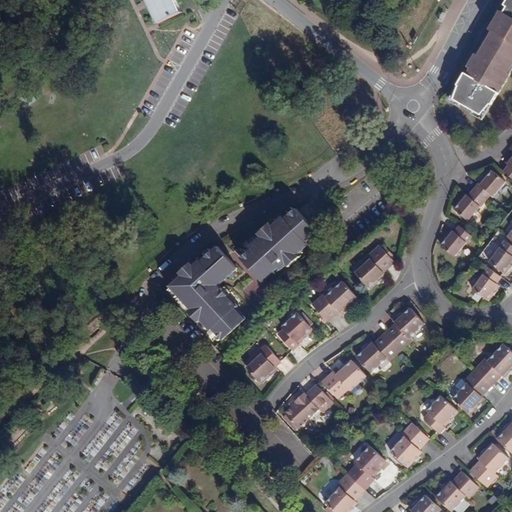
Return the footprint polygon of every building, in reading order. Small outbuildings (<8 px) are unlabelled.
[(148,0),(159,23),(182,12),(176,0),(148,0)] [(466,69),(460,77),(460,78),(454,94),(462,98),(472,105),(480,110),(488,100),(490,101),(497,90),(509,70),(506,68),(511,58),(511,0),(506,0),(506,2),(508,3),(504,9),(502,8),(501,11),(491,27),(493,28),(479,51),(477,50),(468,64),(470,66),(468,70),(466,69)] [(491,27),(477,50),(479,51),(493,28),(491,27)] [(335,89),(343,96),(353,84),(345,76),(335,89)] [(460,77),(449,97),(459,102),(462,98),(454,94),(460,78),(460,77)] [(481,115),(484,111),(490,101),(488,100),(480,110),(472,105),(470,108),(481,115)] [(479,184),(478,183),(472,189),(484,199),(489,193),(491,195),(504,181),(491,170),(485,177),(482,180),(479,184)] [(466,219),(484,199),(472,189),(467,195),(465,194),(463,197),(458,202),(453,207),(466,219)] [(405,207),(412,201),(409,197),(401,204),(405,207)] [(276,266),(278,268),(283,263),(294,254),(305,244),(303,242),(314,231),(293,208),(282,219),(280,217),(270,226),(258,237),(247,247),(249,249),(239,259),(259,281),(276,266)] [(267,223),(254,234),(258,237),(270,226),(267,223)] [(452,253),(469,234),(458,224),(453,230),(451,228),(448,231),(445,235),(439,241),(452,253)] [(487,261),(499,271),(506,264),(509,260),(511,257),(510,256),(511,252),(511,247),(503,241),(487,261)] [(354,272),(367,287),(374,280),(379,276),(383,272),(382,270),(391,260),(378,246),(359,263),(361,266),(354,272)] [(199,262),(197,261),(191,266),(180,277),(179,277),(181,279),(169,290),(189,311),(199,322),(208,333),(210,331),(220,341),(243,320),(234,309),(235,308),(216,287),(213,284),(220,278),(222,281),(234,270),(214,248),(199,262)] [(286,266),(297,256),(294,254),(283,263),(286,266)] [(189,263),(177,274),(180,277),(191,266),(189,263)] [(495,284),(492,281),(498,276),(489,266),(469,284),(480,297),(487,290),(491,287),(495,284)] [(216,287),(222,281),(220,278),(213,284),(216,287)] [(341,310),(345,306),(355,297),(341,283),(325,298),(323,296),(311,307),(317,313),(322,309),(330,318),(336,312),(338,313),(341,310)] [(391,321),(392,322),(381,332),(396,348),(407,338),(405,335),(420,322),(406,307),(399,313),(394,318),(391,321)] [(330,318),(322,309),(317,313),(325,322),(330,318)] [(186,314),(196,325),(199,322),(189,311),(186,314)] [(298,345),(296,343),(300,339),(304,335),(310,329),(297,314),(282,328),(284,330),(278,335),(292,351),(298,345)] [(385,358),(396,348),(381,332),(369,342),(368,341),(365,343),(360,348),(353,354),(368,370),(383,356),(385,358)] [(486,359),(485,358),(473,370),(489,385),(499,374),(501,375),(505,371),(509,366),(511,362),(511,352),(502,343),(486,359)] [(244,368),(257,382),(263,376),(267,373),(272,368),(271,367),(277,361),(263,346),(256,352),(258,354),(244,368)] [(358,386),(354,381),(363,374),(348,358),(341,365),(336,369),(332,373),(330,371),(319,381),(334,396),(344,386),(347,388),(351,392),(353,392),(358,388),(358,386)] [(481,397),(479,395),(489,385),(473,370),(463,381),(465,383),(450,398),(466,412),(473,405),(477,401),(481,397)] [(319,411),(330,401),(315,384),(303,396),(300,393),(292,400),(294,402),(289,407),(283,413),(296,427),(316,409),(319,411)] [(444,419),(448,415),(454,409),(439,395),(425,411),(427,413),(421,419),(436,432),(442,426),(440,424),(444,419)] [(417,449),(416,447),(421,441),(412,432),(416,427),(409,421),(399,432),(401,434),(387,449),(403,464),(409,457),(413,453),(417,449)] [(511,452),(511,421),(508,425),(503,430),(498,436),(495,438),(511,453),(511,452)] [(421,441),(426,437),(416,427),(412,432),(421,441)] [(498,436),(491,430),(489,433),(495,438),(498,436)] [(479,458),(480,459),(474,466),(483,475),(478,480),(485,487),(497,474),(495,472),(509,457),(494,442),(486,450),(482,455),(479,458)] [(354,482),(359,477),(369,487),(375,480),(371,477),(375,472),(379,469),(386,462),(369,446),(354,462),(357,464),(347,475),(354,482)] [(483,475),(474,466),(469,471),(478,480),(483,475)] [(450,481),(446,485),(441,490),(435,496),(450,511),(464,496),(467,499),(477,487),(462,472),(451,482),(450,481)] [(350,498),(354,501),(360,496),(350,486),(354,482),(347,475),(337,487),(334,485),(320,499),(333,511),(336,511),(341,507),(345,503),(350,498)] [(354,482),(364,491),(369,487),(359,477),(354,482)] [(350,486),(360,496),(364,491),(354,482),(350,486)] [(409,510),(410,511),(437,511),(439,510),(424,495),(418,502),(413,506),(409,510)]
